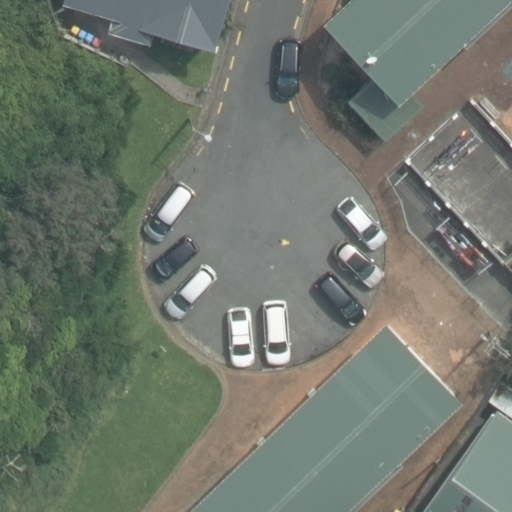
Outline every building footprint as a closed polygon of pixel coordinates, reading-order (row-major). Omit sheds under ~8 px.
[(61,0),(60,6),(111,19),(109,34),(150,45),(153,32),(212,45),(225,0),(61,0)] [(417,92),(511,2),(511,0),(353,0),(330,22),(380,74),(406,102),(417,92)] [(406,102),(380,74),(352,100),(389,140),(429,104),(417,92),(406,102)] [(511,251),(503,260),(511,269),(511,251)] [(350,511),(469,398),(392,320),(191,511),(350,511)] [(511,511),(511,391),(502,385),(490,402),(498,408),(424,511),(511,511)]
